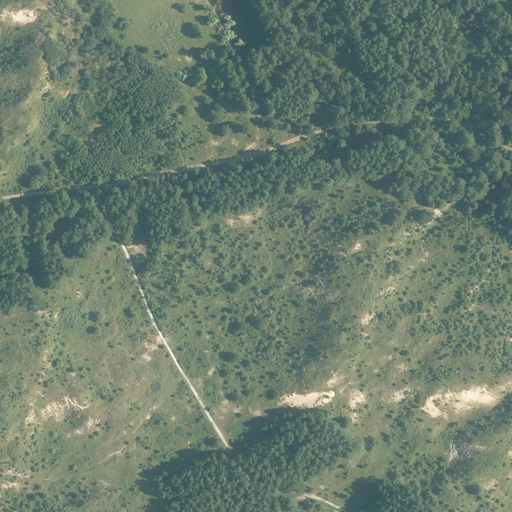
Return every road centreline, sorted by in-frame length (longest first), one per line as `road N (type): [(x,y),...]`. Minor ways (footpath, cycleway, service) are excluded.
road 1 (track): [(0,198),(218,162),(344,124),(444,119),(511,149)]
road 2 (track): [(89,186),(157,324),(241,462),(276,487),(346,511)]
